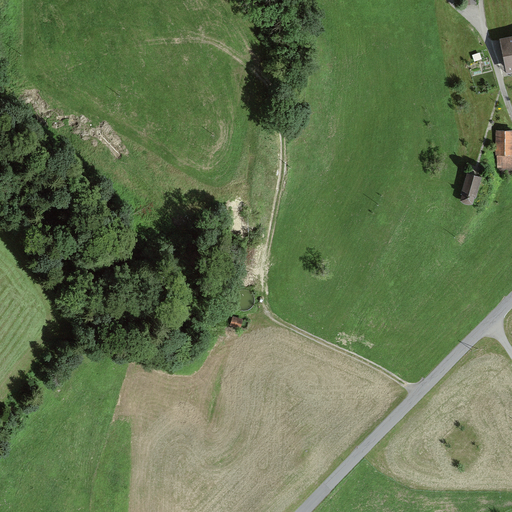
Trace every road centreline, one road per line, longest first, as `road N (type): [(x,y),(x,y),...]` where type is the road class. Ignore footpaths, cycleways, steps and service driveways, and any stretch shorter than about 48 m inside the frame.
road 1 (track): [(224,51),(258,88),(273,124),(279,170),(259,267),(263,313),(419,392)]
road 2 (tertiary): [(302,511),(511,300)]
